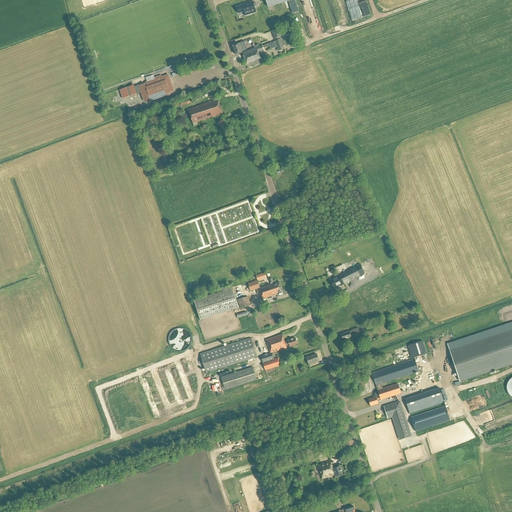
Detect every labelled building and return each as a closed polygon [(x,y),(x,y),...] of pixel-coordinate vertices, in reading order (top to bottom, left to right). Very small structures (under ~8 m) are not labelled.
[(242,6),(236,8),(238,14),(244,12),(245,16),(256,12),(252,1),(241,5),(242,6)] [(352,19),(362,16),(359,6),(350,8),(349,3),(347,3),(352,19)] [(275,41),(281,39),(278,30),(272,32),(275,41)] [(268,44),(262,46),(259,47),(258,45),(253,47),(254,49),(243,53),(244,56),(246,63),(260,58),(258,52),(264,50),(263,48),(269,46),(270,50),(277,47),(278,51),(284,49),(283,46),(285,46),(282,39),(281,39),(275,41),(275,42),(268,44)] [(240,44),(233,46),(236,55),(242,53),(241,52),(244,51),(242,43),(240,44)] [(166,93),(174,91),(168,76),(162,78),(162,76),(154,78),(155,80),(151,82),(135,88),(134,86),(121,90),(124,99),(141,93),(144,101),(146,101),(147,102),(167,95),(166,93)] [(181,107),(193,103),(192,101),(189,102),(188,99),(174,103),(176,107),(180,106),(181,107)] [(223,113),(218,100),(213,102),(212,101),(187,110),(193,127),(197,126),(196,123),(223,113)] [(346,268),(353,265),(347,252),(340,255),(346,268)] [(356,266),(330,280),(334,289),(360,276),(361,275),(356,266)] [(248,284),(250,291),(258,289),(260,296),(261,296),(262,299),(277,294),(276,293),(282,291),(279,283),(278,282),(274,284),(272,278),(269,279),(271,285),(260,288),(257,281),(248,284)] [(220,292),(199,299),(194,301),(200,321),(239,308),(235,298),(232,288),(231,289),(230,285),(219,289),(220,292)] [(248,297),(238,300),(240,309),(250,305),(248,297)] [(343,340),(351,338),(351,337),(354,336),(355,341),(360,339),(358,333),(360,333),(358,328),(351,330),(352,331),(350,332),(341,334),(343,340)] [(177,351),(181,352),(184,351),(187,350),(189,347),(190,345),(191,342),(191,338),(190,335),(188,333),(186,331),(183,330),(179,329),(176,330),(173,331),(171,333),(169,336),(169,339),(169,343),(170,346),(172,348),(174,350),(177,351)] [(511,329),(449,350),(460,382),(511,364),(511,329)] [(297,345),(295,338),(288,341),(284,343),(282,335),(266,340),(270,354),(261,357),(265,371),(281,366),(278,358),(274,360),(271,353),(286,348),(286,346),(289,345),(289,347),(297,345)] [(251,338),(200,354),(206,373),(257,357),(251,338)] [(422,341),(408,346),(412,358),(426,354),(422,341)] [(319,362),(316,354),(305,358),(308,365),(319,362)] [(375,398),(368,400),(370,407),(378,404),(377,402),(381,401),(381,400),(401,394),(398,384),(383,389),(381,384),(418,372),(414,359),(372,373),(378,393),(374,394),(375,398)] [(253,367),(221,377),(225,390),(257,380),(253,367)] [(439,388),(405,400),(410,414),(444,402),(439,388)] [(411,436),(400,402),(384,407),(388,419),(392,417),(399,440),(411,436)] [(445,406),(411,418),(416,432),(450,420),(445,406)] [(488,412),(481,415),(484,421),(491,418),(488,412)] [(327,450),(328,457),(336,454),(334,448),(327,450)] [(343,475),(340,465),(332,468),(330,462),(317,466),(322,479),(334,475),(335,478),(343,475)]
